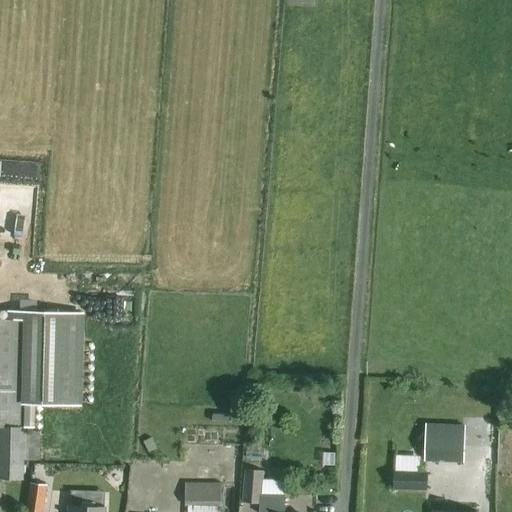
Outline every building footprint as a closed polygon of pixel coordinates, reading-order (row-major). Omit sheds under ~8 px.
[(20,300),(20,311),(36,311),(36,301),(20,300)] [(81,407),(84,313),(36,311),(20,311),(7,311),(7,321),(0,320),(0,479),(21,480),(22,460),(39,461),(39,433),(23,432),(23,429),(34,430),(35,406),(81,407)] [(465,428),(426,427),(425,461),(463,463),(465,428)] [(502,469),(511,468),(511,449),(502,449),(502,469)] [(284,511),(285,496),(261,495),(263,472),(246,470),(243,503),(259,504),(258,511),(284,511)] [(394,474),(394,490),(427,491),(428,475),(394,474)] [(26,511),(43,511),(47,487),(30,484),(26,511)] [(185,484),(185,506),(217,507),(221,507),(221,484),(185,484)] [(70,496),(70,507),(69,511),(103,511),(104,508),(104,497),(70,496)]
